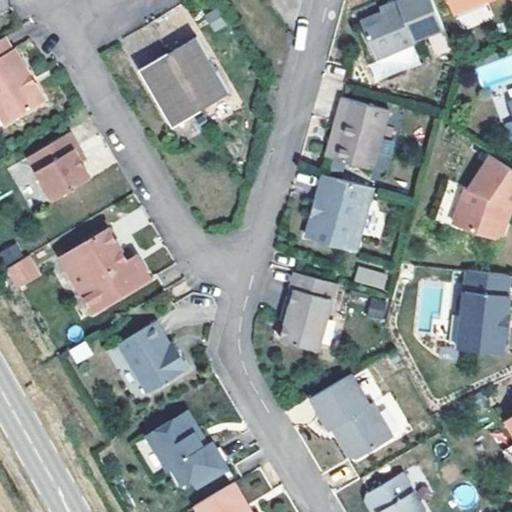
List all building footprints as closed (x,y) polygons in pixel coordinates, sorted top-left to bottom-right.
[(449,28),(437,0),(405,0),(403,1),(405,6),(388,12),(367,21),(381,58),(421,42),(419,40),(449,28)] [(490,0),(453,0),(459,13),(490,0)] [(403,1),(386,8),(388,12),(405,6),(403,1)] [(134,70),(196,33),(179,5),(117,42),(134,70)] [(232,92),(199,36),(143,69),(176,126),(232,92)] [(0,41),(0,102),(12,123),(49,100),(18,49),(16,50),(8,37),(0,41)] [(393,108),(346,96),(342,112),(347,114),(335,156),(377,168),(393,108)] [(331,156),(335,156),(347,114),(342,112),(331,156)] [(57,200),(94,178),(85,162),(77,150),(81,147),(73,132),(32,157),(57,200)] [(85,162),(89,160),(81,147),(77,150),(85,162)] [(511,163),(497,154),(473,190),(470,189),(459,223),(499,238),(507,232),(509,226),(506,216),(511,203),(511,163)] [(378,188),(328,175),(322,199),(327,200),(322,217),(317,216),(312,237),(362,250),(378,188)] [(327,200),(322,199),(317,216),(322,217),(327,200)] [(63,258),(96,312),(152,279),(138,256),(130,261),(111,229),(63,258)] [(20,261),(8,269),(15,282),(28,274),(20,261)] [(511,293),(509,293),(511,274),(470,269),(468,292),(463,295),(461,308),(465,313),(462,347),(507,352),(508,335),(511,333),(511,327),(511,312),(511,301),(511,293)] [(341,283),(299,272),(291,304),(296,306),(292,321),(286,340),(324,350),(341,283)] [(397,289),(373,282),(371,291),(395,298),(397,289)] [(371,291),(368,299),(393,305),(395,298),(371,291)] [(296,306),(291,304),(287,320),(292,321),(296,306)] [(379,318),(376,332),(385,335),(389,320),(379,318)] [(150,393),(192,369),(181,351),(177,353),(172,345),(158,322),(121,344),(150,393)] [(84,341),(68,350),(76,363),(92,354),(84,341)] [(181,351),(176,343),(172,345),(177,353),(181,351)] [(397,436),(377,402),(374,405),(356,374),(315,398),(334,430),(337,428),(342,425),(349,436),(344,440),(353,456),(362,457),(397,436)] [(179,467),(188,483),(200,477),(205,486),(234,468),(219,443),(210,449),(201,432),(202,425),(194,411),(153,435),(173,470),(179,467)] [(349,436),(342,425),(337,428),(344,440),(349,436)] [(188,483),(179,467),(173,470),(183,486),(188,483)] [(428,511),(406,474),(372,494),(367,497),(376,511),(428,511)] [(256,511),(239,481),(233,485),(248,511),(256,511)] [(248,511),(233,485),(199,504),(203,511),(248,511)]
